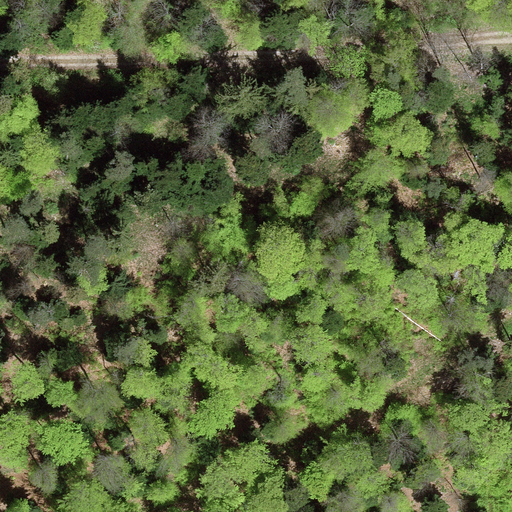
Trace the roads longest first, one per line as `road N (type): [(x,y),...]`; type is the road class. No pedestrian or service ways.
road 1 (track): [(511,37),(295,53),(0,60)]
road 2 (track): [(140,511),(511,322)]
road 3 (track): [(0,216),(56,194),(295,53)]
